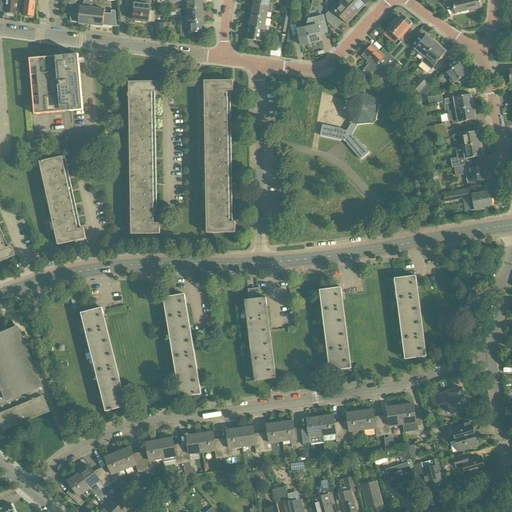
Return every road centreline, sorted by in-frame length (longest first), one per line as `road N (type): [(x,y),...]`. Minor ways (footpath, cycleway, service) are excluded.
road 1 (residential): [(31,487),(69,452),(143,420),(398,385),(492,352)]
road 2 (secondary): [(259,263),(511,225)]
road 3 (residential): [(167,264),(164,50)]
road 4 (residential): [(259,263),(258,64)]
road 5 (residential): [(258,64),(321,69),(390,0)]
road 6 (residential): [(37,128),(96,123),(89,40)]
road 7 (residential): [(511,183),(477,52)]
road 8 (residential): [(492,352),(511,232)]
